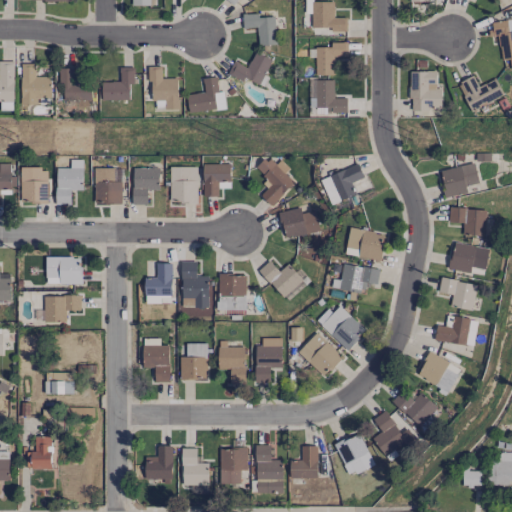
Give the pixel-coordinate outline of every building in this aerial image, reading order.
[(346,17),(333,18),(333,1),(311,1),(312,28),(331,28),(331,32),(347,31),(346,17)] [(243,28),(257,28),(257,45),(275,44),(274,17),(258,17),(258,13),(242,14),(243,28)] [(511,19),(491,22),(493,33),(497,33),(501,60),(509,59),(510,69),(511,68),(511,19)] [(347,42),(330,42),(330,47),(315,47),(315,75),(333,74),(332,57),(347,56),(347,42)] [(246,67),(234,60),(227,73),(242,81),(245,77),(258,84),(272,61),(255,51),(246,67)] [(0,101),(13,102),(14,61),(0,60),(0,101)] [(21,104),(37,104),(37,98),(50,98),(50,76),(35,76),(35,64),(21,64),(21,104)] [(161,66),(149,66),(150,100),(165,100),(165,109),(177,109),(177,78),(161,78),(161,66)] [(101,81),(101,99),(129,100),(129,84),(133,84),(134,67),(119,67),(119,82),(101,81)] [(72,68),(58,68),(59,84),(63,84),(63,100),(90,100),(90,82),(73,82),(72,68)] [(435,71),(409,71),(410,110),(440,109),(440,88),(436,88),(435,71)] [(186,94),(188,113),(225,108),(223,91),(218,91),(216,76),(202,78),(204,92),(186,94)] [(495,79),(477,86),(473,76),(457,82),(469,110),(503,97),(495,79)] [(333,80),(315,80),(315,113),(347,113),(347,98),(334,98),(333,80)] [(270,206),(293,183),(284,173),(289,168),(280,159),(275,164),(268,156),(256,168),(267,179),(263,183),(267,188),(260,195),(270,206)] [(82,159),(69,160),(70,167),(55,168),(56,204),(70,204),(70,190),(82,190),(82,159)] [(0,189),(9,190),(9,186),(15,186),(15,175),(9,175),(9,163),(0,163),(0,189)] [(351,183),(364,177),(357,163),(320,180),(331,205),(355,194),(351,183)] [(478,183),(473,163),(437,172),(443,198),(466,192),(465,186),(478,183)] [(230,164),(202,164),(202,196),(218,196),(218,188),(230,188),(230,164)] [(146,204),(147,190),(159,190),(159,168),(132,167),(132,204),(146,204)] [(197,167),(170,167),(170,203),(197,203),(197,167)] [(47,203),(47,168),(20,168),(20,203),(47,203)] [(121,204),(122,172),(117,172),(117,168),(94,168),(93,204),(121,204)] [(278,212),(285,239),(319,230),(314,210),(301,214),(299,207),(278,212)] [(448,223),(462,223),(462,235),(484,236),(485,209),(448,208),(448,223)] [(380,259),(383,232),(348,229),(345,255),(380,259)] [(448,269),(483,275),(488,248),(453,242),(448,269)] [(45,256),(46,284),(80,283),(80,256),(45,256)] [(278,271),(270,260),(259,268),(281,298),(303,283),(288,263),(278,271)] [(182,307),(208,307),(207,276),(196,276),(195,261),(181,261),(182,307)] [(144,295),(171,295),(172,263),(156,263),(155,277),(144,277),(144,295)] [(379,269),(343,263),(338,287),(364,292),(366,282),(377,284),(379,269)] [(245,310),(245,274),(218,273),(217,310),(245,310)] [(10,278),(0,277),(0,300),(10,301),(10,278)] [(471,310),(476,284),(440,277),(437,291),(452,294),(450,306),(471,310)] [(80,296),(43,295),(43,309),(35,309),(35,321),(66,321),(66,310),(80,310),(80,296)] [(327,309),(315,321),(346,350),(365,330),(339,305),(332,313),(327,309)] [(436,325),(433,340),(473,346),(476,320),(446,315),(444,326),(436,325)] [(297,352),(324,376),(342,356),(315,332),(297,352)] [(281,368),(281,338),(261,337),(261,345),(255,345),(255,382),(269,382),(270,367),(281,368)] [(159,338),(143,338),(142,367),(154,367),(154,382),(168,382),(169,345),(159,345),(159,338)] [(230,383),(243,384),(245,347),(226,346),(226,341),(218,340),(217,368),(230,369),(230,383)] [(179,379),(206,380),(207,343),(186,343),(185,356),(180,356),(179,379)] [(460,368),(428,351),(415,376),(446,393),(460,368)] [(44,393),(72,394),(72,372),(45,372),(44,393)] [(418,426),(436,407),(420,392),(411,401),(401,391),(391,401),(418,426)] [(79,417),(93,418),(93,409),(79,408),(79,417)] [(372,437),(387,461),(397,455),(393,449),(403,443),(406,447),(416,441),(407,428),(399,433),(385,410),(372,419),(380,432),(372,437)] [(333,444),(348,476),(373,464),(358,432),(333,444)] [(26,466),(51,466),(51,436),(34,436),(34,452),(26,452),(26,466)] [(270,459),(270,444),(255,445),(256,493),(282,492),(281,459),(270,459)] [(316,445),(300,446),(300,460),(289,460),(290,478),(317,478),(316,445)] [(171,479),(171,446),(157,446),(157,462),(144,462),(144,478),(171,479)] [(196,448),(181,448),(181,485),(208,484),(208,462),(196,463),(196,448)] [(219,448),(219,486),(240,486),(240,469),(246,469),(247,448),(219,448)] [(511,453),(491,453),(491,484),(511,483),(511,453)] [(8,459),(0,459),(0,479),(8,479),(8,459)] [(480,486),(480,471),(462,470),(462,486),(480,486)]
